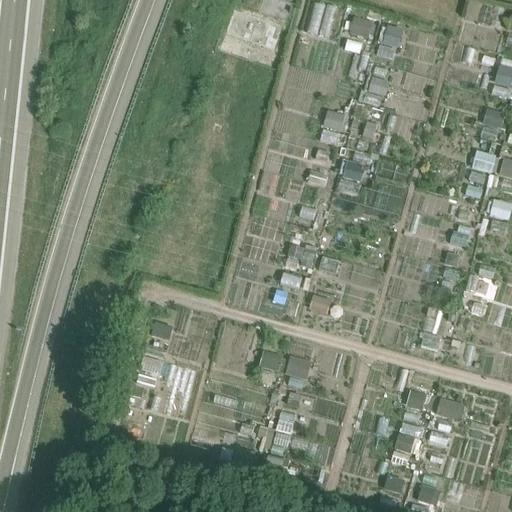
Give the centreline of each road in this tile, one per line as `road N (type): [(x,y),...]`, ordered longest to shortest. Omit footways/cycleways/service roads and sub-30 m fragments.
road 1 (trunk): [(0,485),(78,185),(147,0)]
road 2 (trunk): [(0,185),(18,0)]
